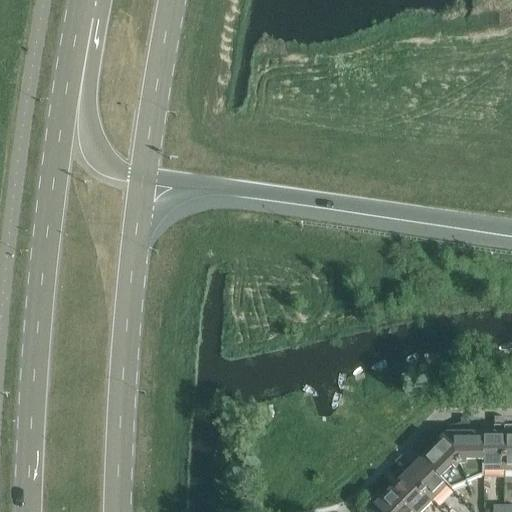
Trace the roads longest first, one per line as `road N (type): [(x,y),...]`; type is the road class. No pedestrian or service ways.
road 1 (secondary): [(70,78),(45,271),(28,511)]
road 2 (motorway): [(146,181),(511,235)]
road 3 (secondary): [(118,511),(146,181)]
road 4 (secondary): [(146,181),(176,0)]
road 5 (motorway): [(70,78),(103,162),(146,181)]
